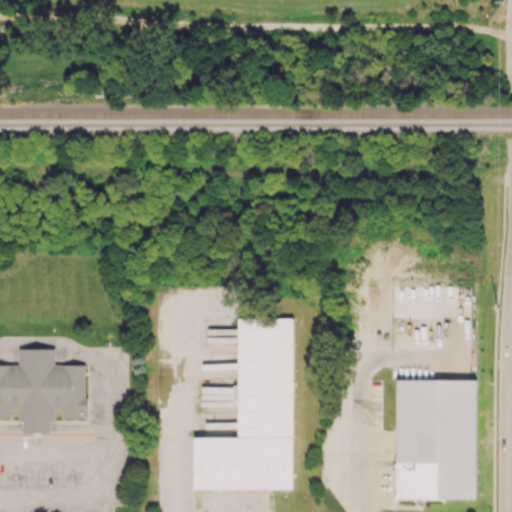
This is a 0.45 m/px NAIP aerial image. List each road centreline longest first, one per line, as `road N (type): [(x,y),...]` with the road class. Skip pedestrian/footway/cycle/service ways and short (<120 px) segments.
road 1 (track): [(0,15),(511,33)]
road 2 (secondary): [(511,252),(507,511)]
